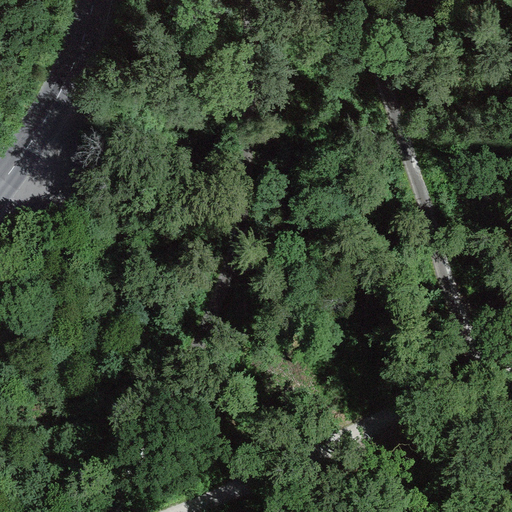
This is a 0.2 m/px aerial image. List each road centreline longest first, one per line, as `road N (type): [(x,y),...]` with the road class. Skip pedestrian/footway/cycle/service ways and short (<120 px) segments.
road 1 (track): [(105,511),(189,387),(241,202),(284,0)]
road 2 (track): [(511,465),(450,296),(428,188),(367,0)]
road 3 (track): [(511,368),(189,511)]
road 4 (residential): [(0,193),(72,80),(97,0)]
